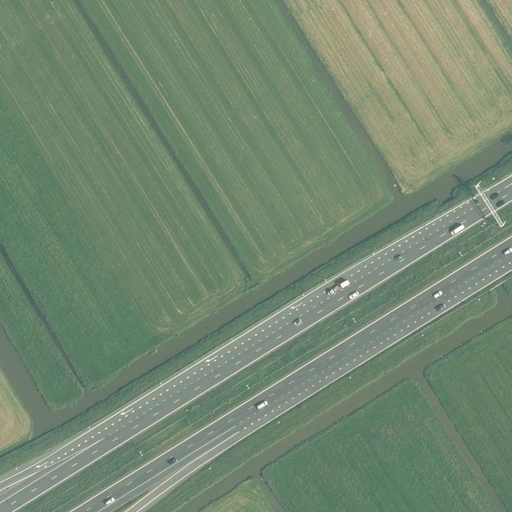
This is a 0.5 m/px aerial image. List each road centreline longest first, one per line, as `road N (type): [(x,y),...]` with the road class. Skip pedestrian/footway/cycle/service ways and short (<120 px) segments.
road 1 (motorway): [(511,190),(43,483)]
road 2 (motorway): [(231,424),(511,249)]
road 3 (motorway): [(90,511),(231,424)]
road 4 (motorway): [(130,511),(231,424)]
